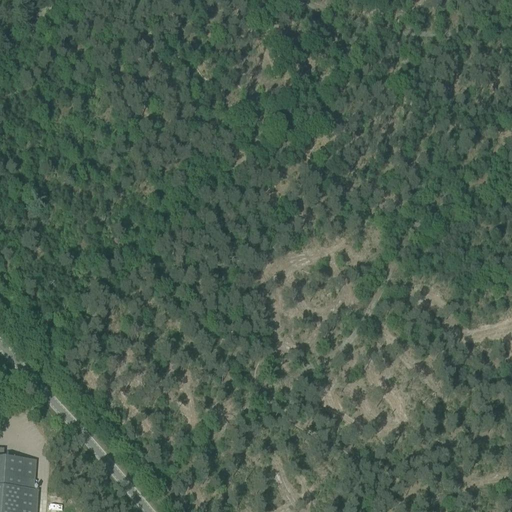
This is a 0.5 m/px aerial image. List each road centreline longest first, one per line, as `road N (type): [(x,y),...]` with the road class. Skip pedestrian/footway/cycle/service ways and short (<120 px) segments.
road 1 (track): [(409,34),(21,361)]
road 2 (track): [(511,189),(478,190),(428,214),(356,343),(267,396),(155,504)]
road 3 (tertiary): [(160,511),(0,338)]
